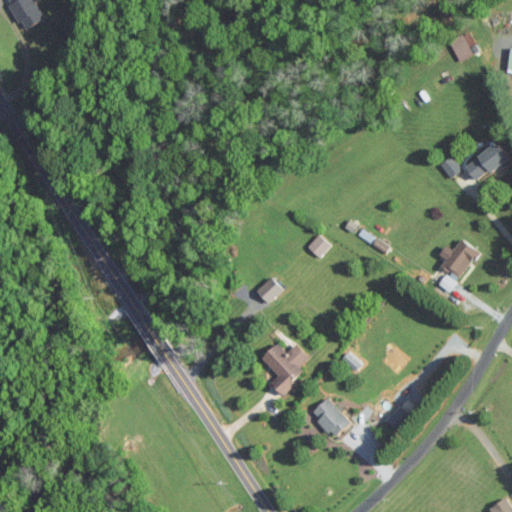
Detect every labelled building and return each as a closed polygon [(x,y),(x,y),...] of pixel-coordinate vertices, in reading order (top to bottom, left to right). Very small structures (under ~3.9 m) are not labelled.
[(9,0),(27,30),(48,19),(36,0),(9,0)] [(460,61),(480,51),(471,31),(450,41),(460,61)] [(511,154),(511,152),(501,139),(469,165),(481,180),(511,154)] [(452,177),(464,169),(453,155),(442,163),(452,177)] [(333,242),(320,232),(309,246),(323,257),(333,242)] [(461,277),(482,250),(465,236),(444,263),(461,277)] [(440,282),(450,291),(458,282),(448,273),(440,282)] [(259,287),(269,301),(286,289),(276,275),(259,287)] [(311,355),(299,342),(289,351),(281,342),(265,357),(280,374),(273,381),(284,393),(307,372),(301,365),(311,355)] [(361,363),(348,352),(343,358),(355,369),(361,363)] [(336,435),(352,420),(329,397),(314,412),(336,435)] [(416,416),(403,403),(388,418),(401,431),(416,416)] [(492,506),(495,511),(511,511),(511,502),(507,496),(492,506)]
